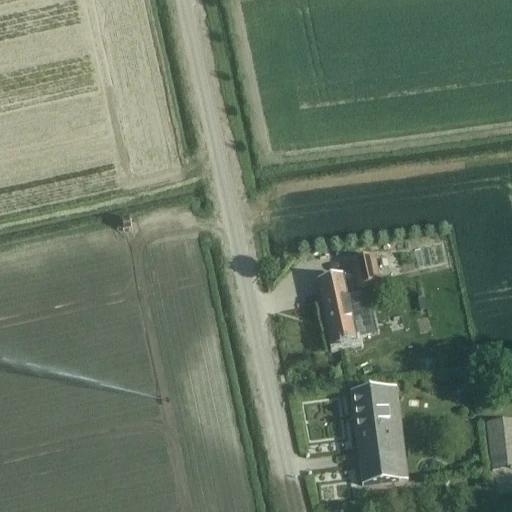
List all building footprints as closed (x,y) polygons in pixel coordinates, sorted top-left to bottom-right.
[(323,247),(324,259),(344,258),(343,246),(323,247)] [(358,289),(380,284),(374,257),(352,262),(358,289)] [(342,277),(319,282),(333,347),(357,342),(365,340),(360,318),(356,301),(348,303),(342,277)] [(457,393),(468,383),(456,370),(445,380),(457,393)] [(388,391),(350,395),(362,487),(398,482),(388,391)] [(511,423),(486,426),(491,472),(511,469),(511,423)]
